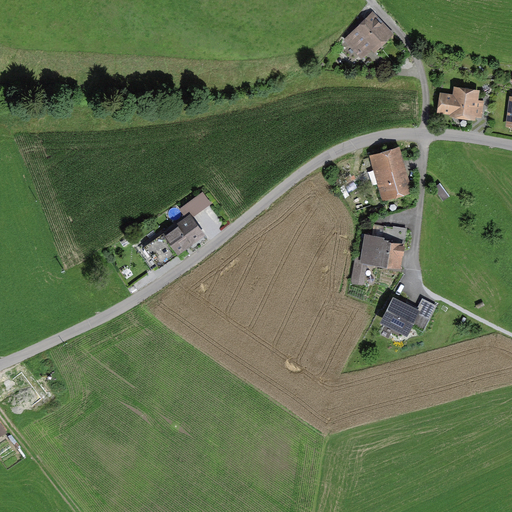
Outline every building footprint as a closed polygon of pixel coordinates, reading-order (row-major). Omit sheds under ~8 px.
[(377,18),(373,13),(351,35),(349,33),(345,37),(361,54),(371,44),(374,47),(388,33),(376,20),(377,18)] [(346,45),(337,54),(345,63),(355,54),(346,45)] [(442,95),(439,109),(453,111),(453,113),(481,117),(483,101),(475,100),(476,92),(456,89),(455,97),(442,95)] [(392,193),(406,189),(395,149),(378,154),(382,167),(374,169),(382,198),(392,195),(392,193)] [(441,184),(432,190),(441,202),(450,195),(441,184)] [(187,218),(162,236),(174,254),(200,236),(187,218)] [(362,282),(366,260),(396,265),(400,245),(404,246),(406,229),(379,225),(377,234),(383,235),(382,238),(367,235),(363,259),(356,258),(352,281),(362,282)] [(159,265),(174,254),(162,236),(149,245),(154,253),(152,254),(159,265)] [(423,331),(429,318),(394,300),(383,320),(406,331),(410,324),(423,331)] [(29,365),(31,371),(41,367),(38,361),(29,365)] [(25,395),(25,397),(33,393),(23,372),(2,381),(11,401),(25,395)]
